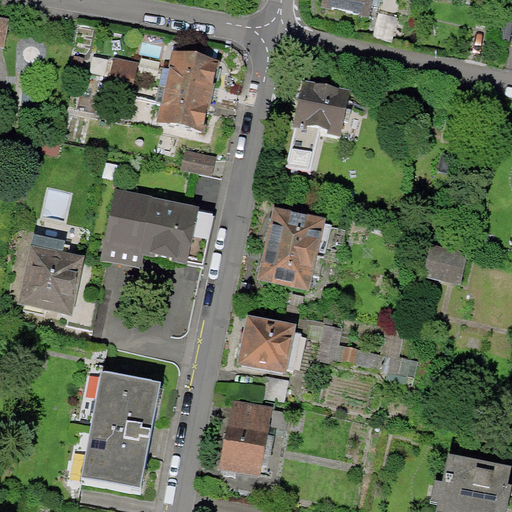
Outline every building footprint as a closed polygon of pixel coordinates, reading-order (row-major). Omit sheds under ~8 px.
[(374,0),(322,0),(319,15),(369,27),(374,0)] [(217,61),(170,51),(155,124),(201,134),(217,61)] [(138,62),(112,57),(104,97),(130,102),(138,62)] [(349,98),(302,87),(283,169),(309,175),(319,133),(340,138),(349,98)] [(215,157),(184,150),(179,170),(210,177),(215,157)] [(209,212),(115,191),(100,264),(140,275),(143,259),(196,270),(209,212)] [(325,218),(274,207),(258,278),(308,290),(325,218)] [(87,253),(32,241),(18,309),(73,320),(87,253)] [(470,252),(430,244),(423,279),(462,287),(470,252)] [(296,324),(247,315),(237,364),(286,373),(296,324)] [(383,356),(340,344),(335,360),(379,372),(383,356)] [(161,380),(101,369),(81,475),(141,486),(161,380)] [(272,407),(234,400),(220,471),(259,478),(272,407)] [(511,466),(448,453),(442,480),(435,479),(430,499),(438,501),(436,511),(442,511),(505,511),(511,485),(507,484),(511,466)]
